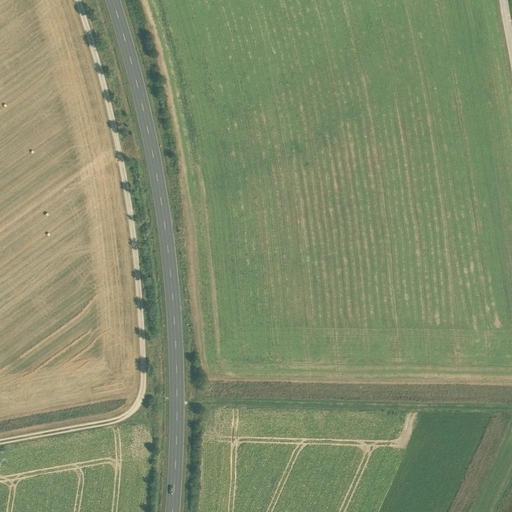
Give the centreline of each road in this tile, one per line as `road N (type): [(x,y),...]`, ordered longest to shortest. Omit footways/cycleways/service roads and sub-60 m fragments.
road 1 (primary): [(172,511),(171,281),(141,101),(112,0)]
road 2 (track): [(200,219),(511,32)]
road 3 (track): [(0,442),(124,418),(140,402),(136,253)]
road 4 (track): [(223,405),(511,411)]
road 5 (track): [(77,0),(123,145),(136,253)]
